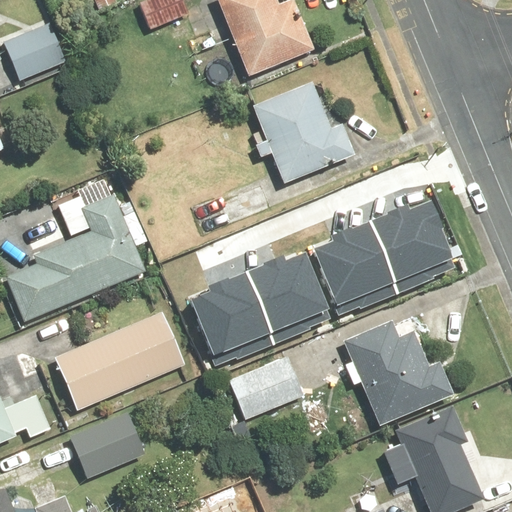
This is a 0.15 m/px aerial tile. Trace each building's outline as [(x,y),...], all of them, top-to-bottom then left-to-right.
[(175,0),(145,0),(134,5),(145,30),(181,14),(175,0)] [(223,0),(254,74),(316,48),(296,0),(223,0)] [(8,38),(24,77),(69,58),(53,20),(8,38)] [(318,78),(255,101),(285,181),(358,155),(346,122),(335,126),(318,78)] [(9,274),(27,317),(151,266),(119,190),(83,205),(92,227),(34,250),(39,261),(9,274)] [(214,197),(190,208),(202,235),(226,224),(214,197)] [(408,208),(370,223),(399,293),(434,279),(433,277),(454,269),(427,203),(409,210),(408,208)] [(330,243),(314,249),(339,312),(340,315),(357,308),(358,310),(399,293),(370,223),(329,240),(330,243)] [(286,257),(248,273),(277,343),(312,329),(311,327),(332,318),(305,252),(287,260),(286,257)] [(208,292),(192,299),(217,361),(219,364),(235,358),(236,359),(277,343),(248,273),(207,289),(208,292)] [(170,309),(60,354),(82,407),(192,362),(170,309)] [(393,316),(345,336),(381,422),(458,390),(443,352),(429,358),(416,327),(400,333),(393,316)] [(291,350),(228,377),(245,419),(309,392),(291,350)] [(0,380),(0,442),(22,433),(0,380)] [(451,400),(379,429),(402,487),(421,479),(434,511),(449,511),(490,496),(451,400)] [(127,410),(72,433),(90,475),(145,451),(127,410)] [(0,511),(78,511),(71,492),(26,508),(17,485),(0,490),(0,511)] [(360,511),(392,511),(388,501),(360,511)]
